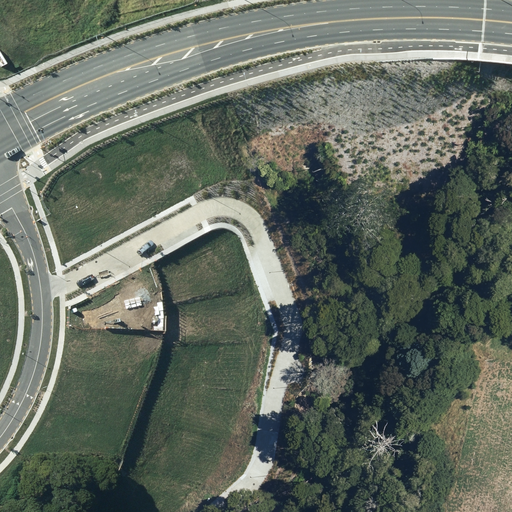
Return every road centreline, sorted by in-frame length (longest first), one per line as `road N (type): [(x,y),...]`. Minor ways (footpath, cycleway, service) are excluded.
road 1 (secondary): [(511,33),(360,30),(272,43),(137,86),(0,153)]
road 2 (secondary): [(0,113),(112,61),(240,24),(383,6),(511,11)]
road 3 (residential): [(42,290),(206,207),(242,210),(259,231),(291,325),(272,403)]
road 4 (residential): [(0,441),(27,393),(41,339),(42,290)]
road 5 (residential): [(272,403),(262,463),(216,511)]
